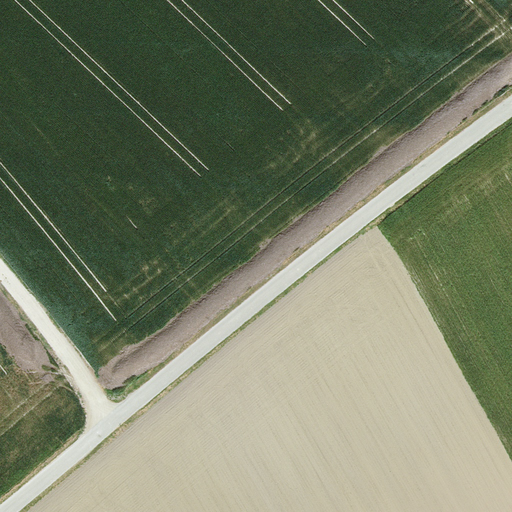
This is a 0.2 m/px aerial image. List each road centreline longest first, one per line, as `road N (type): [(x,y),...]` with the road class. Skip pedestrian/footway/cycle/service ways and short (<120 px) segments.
road 1 (unclassified): [(5,511),(340,234),(511,106)]
road 2 (track): [(0,271),(117,418)]
